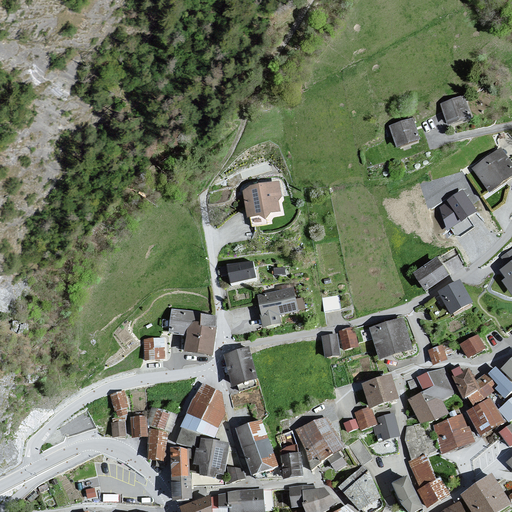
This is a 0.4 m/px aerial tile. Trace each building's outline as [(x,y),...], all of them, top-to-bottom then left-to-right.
[(465,100),(444,107),(451,127),(472,120),(465,100)] [(411,120),(393,127),(401,149),(419,142),(411,120)] [(511,165),(500,150),(475,169),(493,194),(511,179),(511,165)] [(279,211),(277,201),(280,196),(277,183),(244,189),(250,222),(267,218),(266,213),(279,211)] [(436,204),(452,229),(480,211),(465,186),(436,204)] [(502,281),(511,294),(511,252),(502,259),(507,266),(501,271),(506,278),(502,281)] [(435,259),(415,272),(427,290),(447,276),(435,259)] [(254,263),(228,266),(232,285),(258,280),(254,263)] [(458,282),(440,292),(453,315),(471,305),(458,282)] [(293,288),(259,296),(266,328),(282,324),(280,315),(298,311),(293,288)] [(216,314),(173,310),(170,332),(188,334),(186,352),(212,354),(216,314)] [(402,318),(371,328),(381,360),(413,350),(402,318)] [(352,328),(340,331),(346,350),(358,347),(352,328)] [(337,334),(323,336),(327,358),(340,356),(337,334)] [(477,336),(462,344),(470,358),(485,349),(477,336)] [(166,339),(145,340),(146,361),(167,360),(166,339)] [(440,345),(429,349),(434,363),(446,359),(440,345)] [(248,351),(229,357),(239,389),(258,382),(248,351)] [(511,357),(502,368),(511,377),(511,357)] [(451,375),(462,396),(466,394),(478,387),(475,379),(467,366),(451,375)] [(484,396),(496,387),(504,394),(511,386),(511,384),(493,366),(488,370),(475,379),(478,387),(466,394),(471,404),(484,396)] [(429,371),(417,377),(424,390),(408,398),(420,421),(434,418),(447,411),(441,399),(457,390),(444,368),(429,371)] [(389,379),(365,388),(373,410),(397,402),(389,379)] [(182,428),(176,442),(190,448),(191,445),(194,446),(200,432),(213,438),(224,412),(221,391),(202,383),(194,400),(182,428)] [(122,391),(111,394),(118,417),(129,413),(122,391)] [(511,396),(498,408),(506,417),(511,412),(511,396)] [(489,398),(467,411),(481,435),(503,423),(489,398)] [(370,408),(355,413),(360,429),(375,424),(370,408)] [(175,416),(155,410),(149,427),(170,433),(175,416)] [(374,427),(376,435),(381,433),(383,440),(398,436),(391,414),(379,417),(381,425),(374,427)] [(434,425),(438,439),(467,428),(461,415),(445,422),(434,425)] [(146,416),(132,417),(134,438),(148,437),(146,416)] [(325,416),(303,429),(296,432),(304,446),(310,467),(321,461),(320,460),(343,447),(325,416)] [(345,423),(348,432),(358,428),(354,419),(345,423)] [(432,421),(407,426),(405,439),(411,460),(440,450),(432,421)] [(124,422),(113,423),(114,438),(126,437),(124,422)] [(262,422),(238,430),(254,476),(278,467),(262,422)] [(511,423),(500,431),(510,446),(511,444),(511,423)] [(468,428),(467,428),(438,439),(443,455),(474,442),(468,428)] [(279,440),(282,450),(297,445),(292,433),(279,440)] [(168,436),(151,434),(147,463),(164,465),(168,436)] [(197,447),(191,473),(192,487),(225,486),(224,473),(221,472),(227,442),(201,437),(198,448),(197,447)] [(360,440),(351,447),(363,465),(373,458),(360,440)] [(298,453),(297,445),(282,450),(282,455),(298,453)] [(186,448),(171,449),(172,476),(186,476),(186,448)] [(329,457),(337,470),(346,465),(337,452),(329,457)] [(301,476),(298,453),(282,455),(285,478),(301,476)] [(411,463),(421,486),(436,479),(426,457),(411,463)] [(362,467),(339,486),(349,495),(360,507),(377,495),(369,473),(362,467)] [(227,468),(231,483),(245,479),(243,469),(227,468)] [(405,474),(390,481),(401,502),(409,511),(412,511),(422,507),(412,486),(405,474)] [(464,495),(475,511),(500,511),(511,505),(491,476),(464,495)] [(189,477),(174,478),(175,500),(189,499),(189,477)] [(440,477),(419,489),(429,507),(450,495),(440,477)] [(39,488),(41,493),(49,490),(47,485),(39,488)] [(314,486),(290,488),(291,508),(302,506),(305,511),(324,511),(329,509),(326,503),(332,499),(321,487),(314,488),(314,486)] [(86,489),(87,497),(96,496),(94,488),(86,489)] [(266,511),(265,493),(231,495),(231,497),(230,511),(266,511)] [(221,499),(212,501),(212,511),(230,511),(231,497),(221,497),(221,499)] [(211,498),(183,508),(184,511),(212,511),(212,501),(211,498)] [(464,511),(459,502),(443,511),(464,511)]
